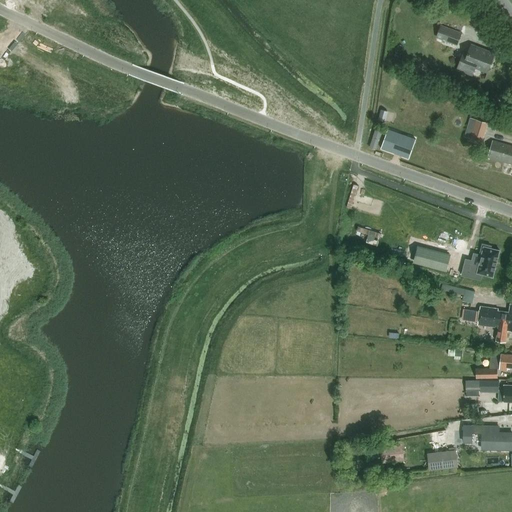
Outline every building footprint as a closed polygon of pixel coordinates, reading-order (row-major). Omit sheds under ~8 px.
[(457,45),(462,33),(441,25),(437,37),(457,45)] [(473,74),(476,67),(488,71),(494,53),(472,45),(469,53),(465,51),(458,68),(473,74)] [(381,109),(378,119),(385,121),(388,111),(381,109)] [(476,120),(471,138),(482,142),(488,123),(476,120)] [(404,150),(411,131),(392,124),(385,143),(404,150)] [(511,146),(493,141),(489,157),(511,163),(511,146)] [(444,212),(443,215),(453,218),(451,225),(462,228),(465,218),(444,212)] [(482,274),(493,277),(499,251),(490,249),(491,246),(483,244),(480,254),(482,254),(479,267),(465,263),(462,275),(481,280),(482,274)] [(416,262),(446,270),(450,257),(420,249),(416,262)] [(464,295),(466,289),(443,284),(442,289),(464,295)] [(511,330),(511,307),(511,312),(500,310),(500,309),(482,306),(479,324),(500,327),(498,340),(507,341),(509,330),(511,330)] [(392,336),(402,336),(402,326),(392,326),(392,336)] [(455,348),(454,356),(463,356),(463,349),(455,348)] [(511,367),(511,355),(491,353),(490,368),(477,368),(477,376),(498,376),(498,368),(501,368),(509,369),(509,367),(511,367)] [(466,390),(481,390),(481,380),(466,380),(466,390)] [(481,380),(481,390),(481,392),(499,392),(500,380),(481,380)] [(511,432),(500,432),(500,426),(464,425),(463,443),(473,443),(473,433),(484,433),(484,448),(511,448),(511,432)] [(381,449),(369,450),(370,462),(382,460),(383,462),(404,459),(403,443),(381,446),(381,449)] [(456,449),(427,453),(430,471),(458,467),(456,449)]
